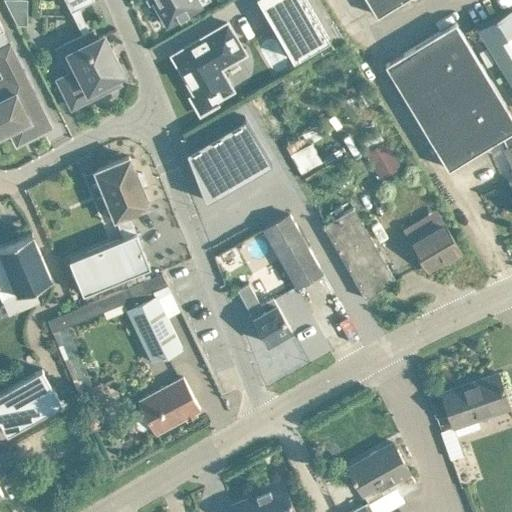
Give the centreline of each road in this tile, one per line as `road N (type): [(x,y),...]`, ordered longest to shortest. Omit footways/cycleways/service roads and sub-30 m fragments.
road 1 (residential): [(266,416),(143,115)]
road 2 (residential): [(511,291),(266,416)]
road 3 (residential): [(266,416),(104,511)]
road 4 (residential): [(10,181),(143,115)]
road 5 (residential): [(143,115),(153,91),(112,0)]
